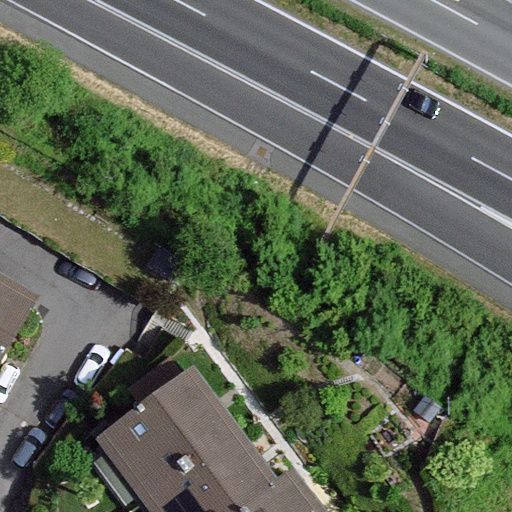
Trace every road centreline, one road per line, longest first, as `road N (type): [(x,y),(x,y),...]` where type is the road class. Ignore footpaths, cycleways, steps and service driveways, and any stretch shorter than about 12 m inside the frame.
road 1 (motorway): [(169,0),(511,240)]
road 2 (motorway): [(173,0),(511,180)]
